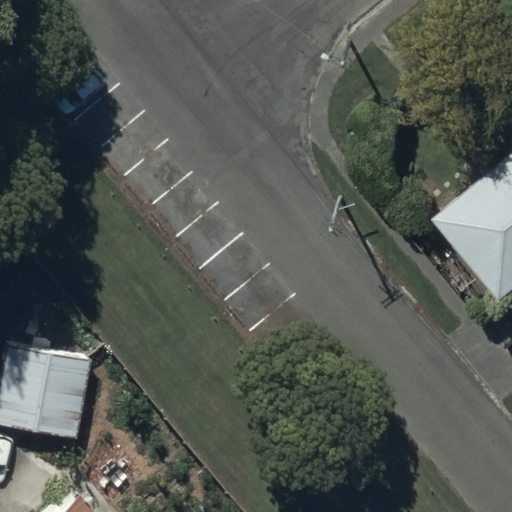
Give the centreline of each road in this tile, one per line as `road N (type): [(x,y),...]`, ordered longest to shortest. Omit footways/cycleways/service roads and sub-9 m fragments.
road 1 (residential): [(511,489),(187,96)]
road 2 (residential): [(303,0),(187,96)]
road 3 (residential): [(187,96),(107,0)]
